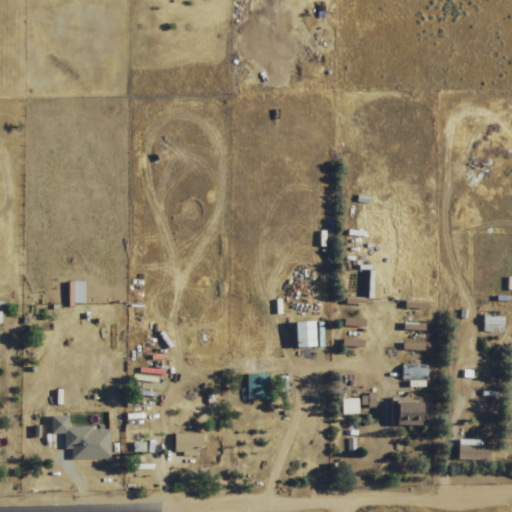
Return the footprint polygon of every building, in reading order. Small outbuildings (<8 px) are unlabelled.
[(76,282),(69,282),(69,286),(65,286),(65,302),(76,302),(76,282)] [(476,331),(497,331),(497,312),(476,312),(476,331)] [(305,320),(285,320),(285,346),(305,346),(305,320)] [(401,386),(418,386),(418,366),(395,366),(395,377),(401,377),(401,386)] [(384,425),(410,425),(410,398),(384,398),(384,425)] [(102,457),(102,427),(60,427),(60,415),(41,415),(41,432),(55,432),(55,448),(63,448),(63,458),(102,457)] [(195,447),(195,433),(165,433),(165,454),(190,454),(190,447),(195,447)] [(474,444),(474,438),(445,438),(445,460),(481,460),(481,444),(474,444)]
